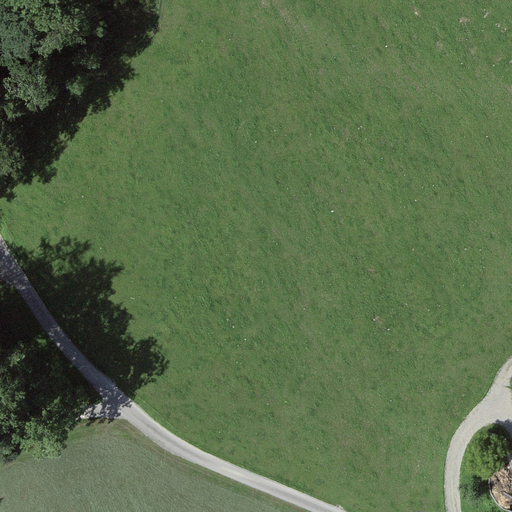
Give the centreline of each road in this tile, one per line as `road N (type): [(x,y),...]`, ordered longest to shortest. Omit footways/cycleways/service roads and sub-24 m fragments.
road 1 (track): [(114,401),(35,422),(0,444)]
road 2 (track): [(458,511),(453,463),(497,404)]
